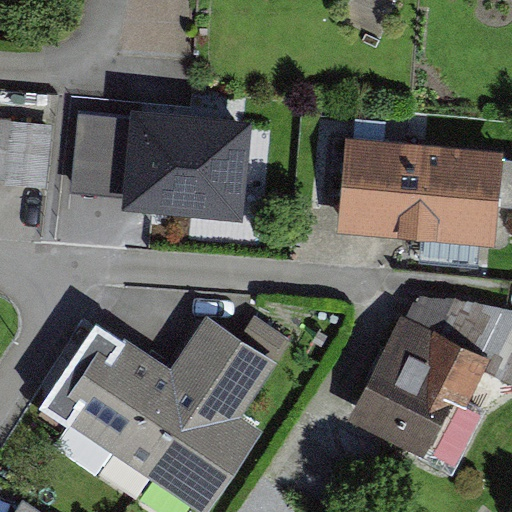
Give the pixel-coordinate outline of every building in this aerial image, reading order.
[(261,116),(140,105),(130,205),(251,216),(261,116)] [(19,121),(0,119),(0,173),(15,175),(19,121)] [(57,124),(19,121),(15,175),(15,183),(53,185),(57,124)] [(368,226),(501,236),(504,202),(507,158),(353,147),(348,225),(368,226)] [(511,373),(511,309),(420,297),(408,320),(487,360),(511,373)] [(265,316),(252,334),(279,352),(292,334),(265,316)] [(433,444),(465,382),(474,386),(487,360),(408,320),(363,407),(433,444)] [(126,341),(80,409),(87,414),(66,443),(107,473),(129,443),(178,476),(158,506),(166,511),(200,511),(264,418),(247,405),(277,362),(221,323),(184,378),(126,341)]
